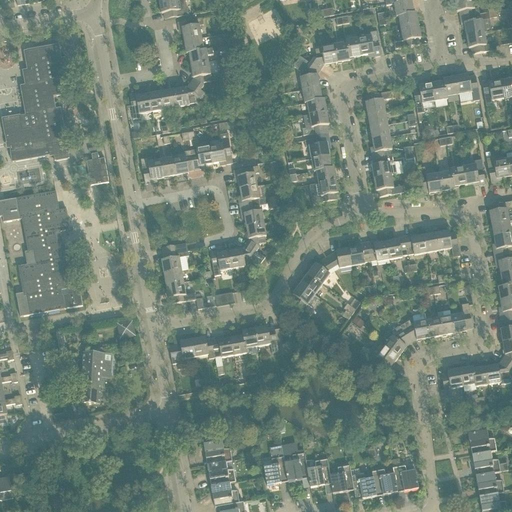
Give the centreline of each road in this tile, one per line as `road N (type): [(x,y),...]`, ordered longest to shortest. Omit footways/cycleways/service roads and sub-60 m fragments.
road 1 (residential): [(430,511),(417,369),(480,345),(478,265),(464,213)]
road 2 (residential): [(151,330),(264,310),(306,241),(360,212)]
road 3 (residential): [(360,212),(342,90),(439,61)]
road 4 (residential): [(191,246),(225,238),(214,191),(128,205)]
road 5 (residential): [(106,84),(168,67),(145,0)]
road 6 (tertiary): [(151,330),(128,205)]
road 7 (tertiary): [(128,205),(106,84)]
